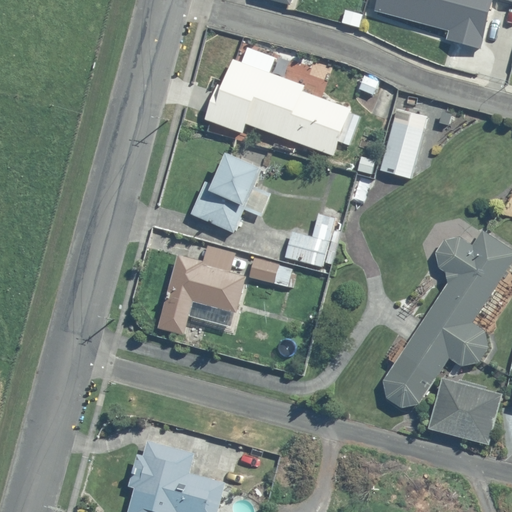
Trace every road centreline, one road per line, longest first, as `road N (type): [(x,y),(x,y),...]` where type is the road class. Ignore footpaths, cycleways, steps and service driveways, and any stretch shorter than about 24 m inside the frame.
road 1 (residential): [(67,354),(511,480)]
road 2 (residential): [(67,354),(168,0)]
road 3 (residential): [(171,0),(351,47),(511,104)]
road 4 (residential): [(25,511),(67,354)]
